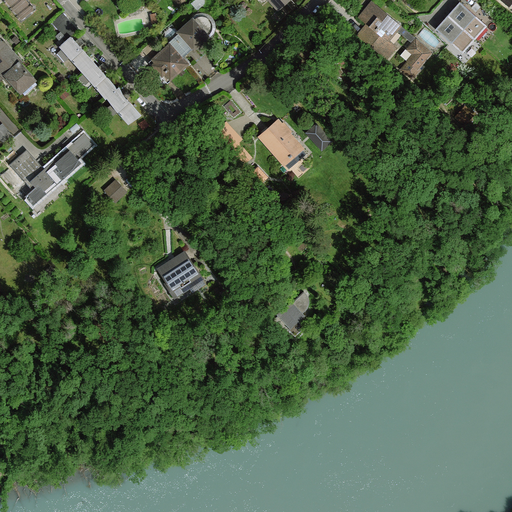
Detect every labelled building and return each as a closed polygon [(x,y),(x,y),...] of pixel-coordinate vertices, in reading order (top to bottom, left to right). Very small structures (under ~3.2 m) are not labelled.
[(467,1),(440,29),(465,53),(493,25),(467,1)] [(386,17),(372,5),(361,17),(368,23),(377,30),(388,39),(399,26),(387,16),(386,17)] [(57,27),(68,18),(64,13),(53,23),(57,27)] [(78,30),(68,18),(57,27),(68,40),(71,37),(78,30)] [(193,20),(180,32),(194,48),(207,36),(205,33),(196,23),(193,20)] [(196,23),(205,33),(207,31),(206,30),(208,28),(208,26),(202,20),(199,20),(196,23)] [(358,34),(367,42),(377,30),(368,23),(358,34)] [(169,42),(179,33),(175,29),(170,28),(166,32),(166,38),(169,42)] [(388,39),(377,30),(367,42),(387,58),(397,47),(388,39)] [(194,48),(180,32),(179,33),(169,42),(172,45),(183,57),(194,48)] [(95,62),(71,37),(68,40),(60,47),(83,73),(95,62)] [(414,54),(401,69),(413,78),(421,69),(419,68),(432,52),(416,40),(408,49),(414,54)] [(3,42),(2,43),(0,45),(0,64),(13,53),(3,42)] [(183,57),(172,45),(163,54),(161,53),(154,59),(157,63),(154,65),(162,75),(165,72),(171,78),(188,63),(183,57)] [(355,63),(345,50),(328,63),(337,76),(343,72),(340,68),(346,63),(350,67),(355,63)] [(23,63),(13,53),(0,64),(0,72),(5,78),(7,77),(21,64),(23,63)] [(117,88),(95,62),(83,73),(106,99),(107,98),(117,88)] [(21,64),(7,77),(20,91),(35,79),(21,64)] [(120,87),(117,88),(107,98),(129,125),(142,115),(123,95),(120,87)] [(464,110),(457,117),(465,124),(471,116),(464,110)] [(226,122),(216,132),(232,148),(242,139),(226,122)] [(279,122),(262,137),(284,163),(302,148),(279,122)] [(0,136),(5,143),(13,136),(2,125),(0,126),(0,136)] [(317,126),(309,133),(323,149),(331,142),(317,126)] [(43,169),(26,150),(10,164),(32,189),(25,195),(32,204),(80,163),(77,159),(93,145),(84,134),(43,169)] [(252,157),(240,144),(234,148),(239,153),(236,156),(244,164),(252,157)] [(307,153),(302,148),(284,163),(290,169),(307,153)] [(115,180),(105,190),(116,202),(126,192),(115,180)] [(188,251),(160,269),(178,299),(207,281),(188,251)] [(292,301),(278,314),(279,315),(273,321),(284,333),(289,329),(296,336),(305,328),(299,321),(305,315),(303,313),(307,310),(309,307),(309,304),(309,301),(309,299),(308,295),(305,292),(294,302),(292,301)]
